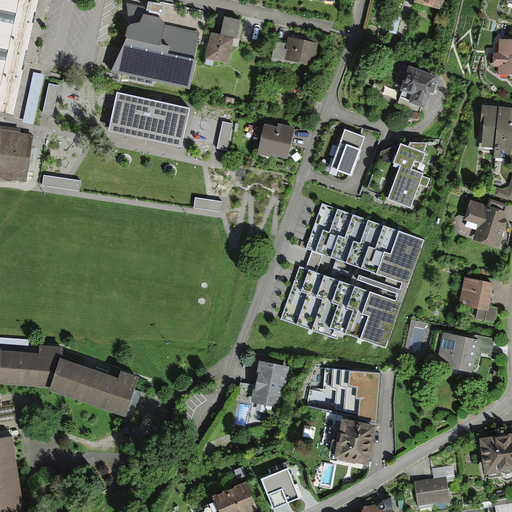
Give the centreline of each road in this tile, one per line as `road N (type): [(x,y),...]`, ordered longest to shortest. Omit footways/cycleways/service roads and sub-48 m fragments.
road 1 (residential): [(145,511),(232,362),(365,0)]
road 2 (residential): [(313,511),(511,399)]
road 3 (residential): [(201,0),(336,29)]
